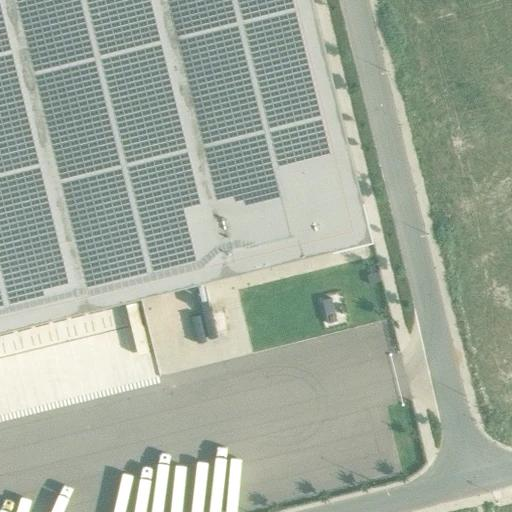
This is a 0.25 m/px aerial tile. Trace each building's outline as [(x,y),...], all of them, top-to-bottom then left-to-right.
[(0,0),(0,332),(371,241),(312,0),(0,0)] [(511,39),(408,66),(500,425),(511,422),(511,39)] [(378,271),(367,274),(369,284),(381,281),(378,271)] [(216,280),(221,301),(243,296),(238,274),(216,280)] [(362,297),(332,301),(335,328),(366,324),(362,297)] [(238,353),(333,333),(327,304),(250,321),(246,303),(227,307),(238,353)] [(160,359),(177,355),(174,342),(158,346),(160,359)]
